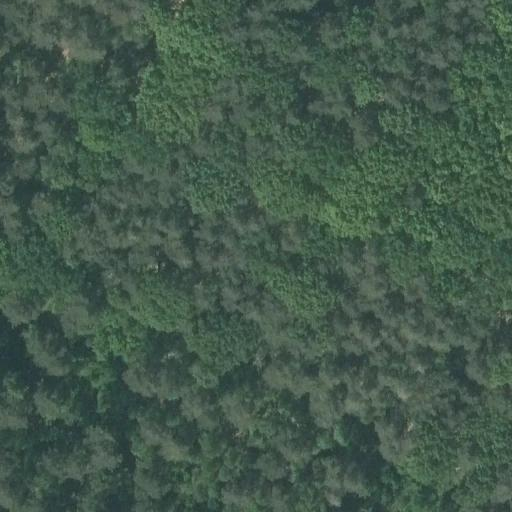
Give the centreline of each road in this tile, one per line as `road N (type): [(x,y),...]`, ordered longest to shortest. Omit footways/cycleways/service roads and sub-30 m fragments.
road 1 (track): [(49,221),(511,497)]
road 2 (track): [(62,199),(177,0)]
